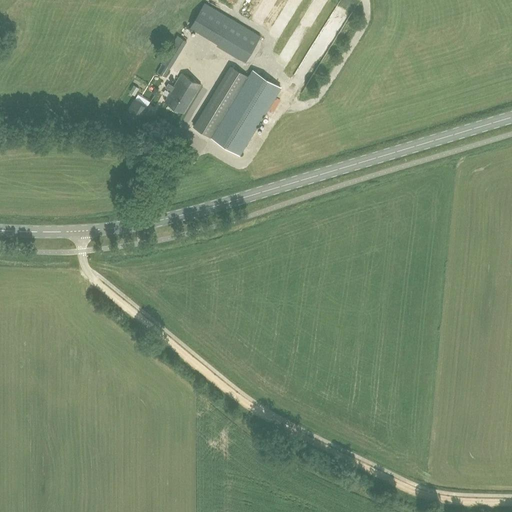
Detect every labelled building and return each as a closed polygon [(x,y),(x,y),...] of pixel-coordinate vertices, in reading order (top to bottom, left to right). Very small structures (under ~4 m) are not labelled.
[(346,29),(361,5),(352,0),(351,0),(337,23),(346,29)] [(246,60),(260,36),(205,3),(191,27),(246,60)] [(329,32),(338,40),(344,33),(335,25),(329,32)] [(171,68),(187,41),(176,35),(167,50),(163,47),(156,59),(162,62),(156,72),(165,77),(171,68)] [(232,67),(195,127),(238,153),(280,86),(252,69),(248,76),(232,67)] [(183,113),(201,84),(182,73),(174,86),(168,83),(166,87),(171,91),(165,101),(183,113)] [(138,88),(133,85),(130,92),(135,95),(138,88)] [(137,125),(148,108),(135,100),(124,117),(137,125)]
